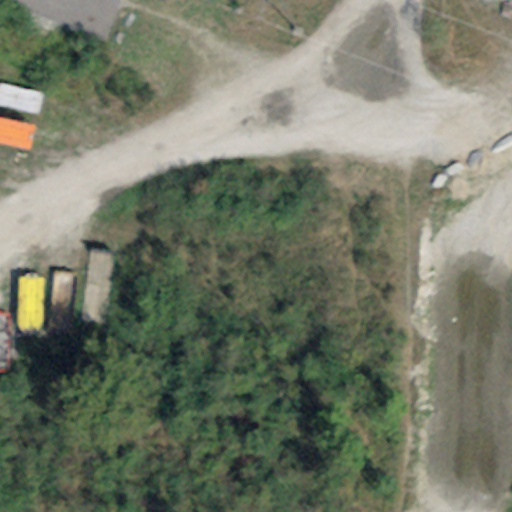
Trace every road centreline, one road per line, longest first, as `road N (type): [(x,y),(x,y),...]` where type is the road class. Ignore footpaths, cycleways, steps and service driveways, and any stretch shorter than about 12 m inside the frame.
road 1 (track): [(390,0),(379,56),(353,98),(165,142),(0,228)]
road 2 (track): [(353,98),(413,123),(511,141)]
